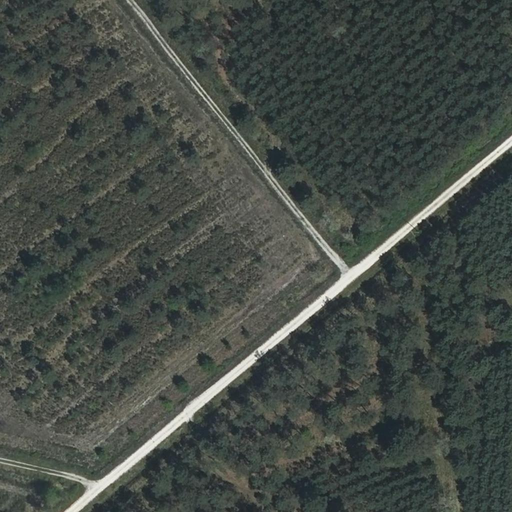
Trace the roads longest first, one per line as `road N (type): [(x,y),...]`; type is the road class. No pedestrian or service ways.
road 1 (track): [(70,511),(511,139)]
road 2 (track): [(353,273),(128,0)]
road 3 (track): [(155,511),(386,314)]
